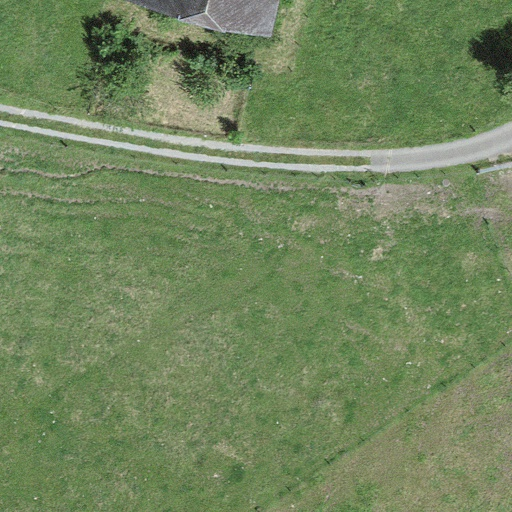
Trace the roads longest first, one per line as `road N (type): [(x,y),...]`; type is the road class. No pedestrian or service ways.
road 1 (track): [(390,159),(180,147),(0,114)]
road 2 (track): [(511,135),(433,157),(390,159)]
